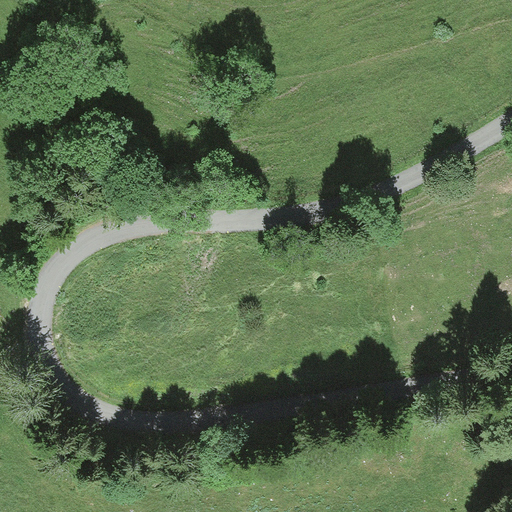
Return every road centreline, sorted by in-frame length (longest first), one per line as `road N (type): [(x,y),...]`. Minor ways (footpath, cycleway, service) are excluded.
road 1 (unclassified): [(119,231),(62,263),(38,314),(39,346),(60,395),(117,424),(202,425),(511,367)]
road 2 (unclassified): [(119,231),(262,224),(364,206),(511,127)]
